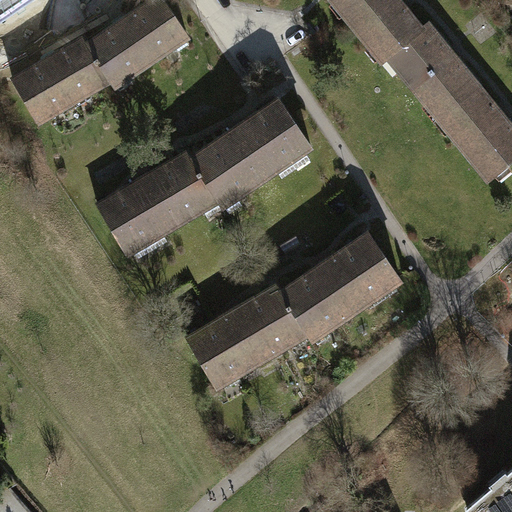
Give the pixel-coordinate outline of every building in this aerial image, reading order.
[(0,0),(0,22),(33,0),(0,0)] [(147,0),(84,41),(110,81),(116,90),(194,39),(168,0),(147,0)] [(374,66),(382,60),(418,28),(395,0),(323,0),(323,1),(374,66)] [(418,28),(382,60),(480,184),(511,158),(511,130),(426,22),(418,28)] [(84,41),(83,35),(12,77),(40,123),(110,81),(84,41)] [(281,97),(190,152),(187,155),(216,202),(220,207),(314,149),(281,97)] [(127,257),(216,202),(187,155),(190,152),(187,147),(94,205),(127,257)] [(367,231),(277,287),(274,289),(303,336),(306,342),(400,284),(367,231)] [(214,392),(303,336),(274,289),(277,287),(274,282),(181,339),(214,392)] [(511,511),(511,469),(466,509),(467,511),(511,511)]
